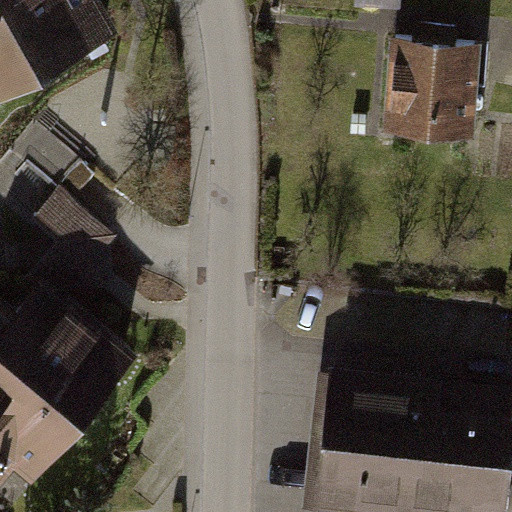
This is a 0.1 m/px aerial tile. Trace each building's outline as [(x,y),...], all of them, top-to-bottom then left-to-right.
[(0,0),(0,78),(117,13),(109,0),(0,0)] [(482,35),(391,29),(385,128),(475,134),(482,35)] [(25,273),(31,278),(39,267),(57,283),(67,291),(118,230),(60,182),(35,214),(58,234),(25,273)] [(57,283),(39,267),(31,278),(15,297),(0,284),(0,472),(14,456),(30,469),(133,345),(67,291),(57,283)] [(440,360),(332,350),(330,366),(321,365),(309,496),(482,511),(508,511),(511,475),(511,402),(437,396),(440,360)]
